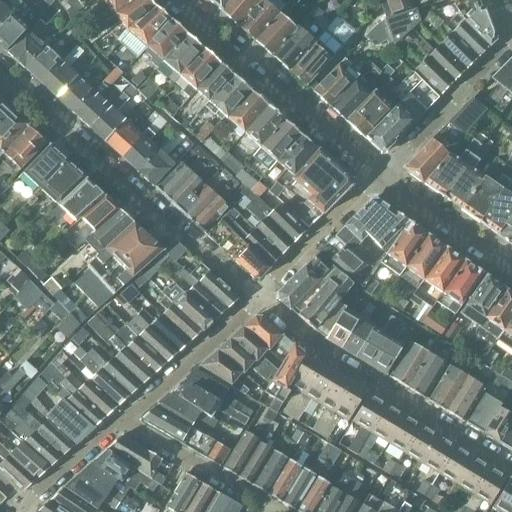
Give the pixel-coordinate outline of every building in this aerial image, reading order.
[(0,27),(21,4),(22,3),(19,0),(11,0),(4,8),(0,3),(0,27)] [(57,0),(70,18),(95,0),(57,0)] [(136,0),(115,16),(102,25),(86,38),(91,45),(120,23),(126,30),(154,6),(149,0),(136,0)] [(136,0),(99,0),(97,2),(102,9),(107,6),(115,16),(136,0)] [(208,0),(222,12),(232,0),(208,0)] [(262,0),(232,0),(222,12),(239,27),(262,0)] [(256,42),(286,8),(276,0),(262,0),(239,27),(256,42)] [(300,0),(292,0),(286,8),(256,42),(273,57),(297,30),(284,18),(289,12),(290,13),(301,1),(300,0)] [(386,0),(391,14),(414,7),(411,0),(386,0)] [(417,0),(421,9),(428,6),(425,0),(417,0)] [(487,7),(483,0),(464,0),(453,5),(464,21),(490,47),(497,41),(497,35),(487,7)] [(21,4),(0,27),(0,46),(6,52),(38,19),(29,11),(21,4)] [(464,21),(453,5),(437,11),(434,13),(430,16),(477,60),(490,47),(464,21)] [(53,6),(39,20),(46,27),(60,12),(53,6)] [(170,20),(154,6),(126,30),(123,34),(129,40),(133,36),(146,48),(170,20)] [(415,11),(384,21),(393,47),(404,36),(419,22),(415,11)] [(273,57),(290,72),(324,33),(315,24),(317,22),(309,16),(297,30),(273,57)] [(477,60),(430,16),(420,27),(432,39),(466,72),(477,60)] [(170,20),(146,48),(155,56),(152,60),(159,66),(163,63),(187,35),(170,20)] [(68,25),(60,33),(72,50),(80,41),(68,25)] [(46,46),(29,31),(8,54),(25,69),(46,46)] [(290,72),(307,87),(331,61),(342,48),(324,33),(290,72)] [(425,45),(413,33),(407,39),(454,84),(466,72),(432,39),(425,45)] [(178,77),(179,77),(203,50),(187,35),(163,63),(172,71),(169,75),(166,77),(171,81),(174,84),(176,81),(179,77),(178,77)] [(454,84),(407,39),(404,36),(393,47),(400,57),(406,50),(420,65),(414,71),(441,96),(454,84)] [(119,47),(113,42),(101,55),(107,60),(119,47)] [(25,69),(41,84),(62,61),(46,46),(25,69)] [(183,93),(189,99),(196,92),(221,65),(203,49),(203,50),(179,77),(178,77),(179,77),(189,86),(183,93)] [(74,72),(62,61),(41,84),(57,98),(78,76),(87,66),(96,58),(90,52),(81,61),(74,72)] [(389,79),(403,64),(395,56),(378,72),(372,65),(358,78),(330,107),(346,122),(389,79)] [(95,59),(87,66),(93,72),(101,63),(95,59)] [(511,87),(511,59),(492,80),(500,86),(485,100),(495,108),(511,87)] [(358,78),(343,63),(313,93),(330,107),(358,78)] [(231,75),(221,65),(196,92),(203,98),(191,110),(197,115),(204,107),(208,102),(231,75)] [(73,113),(89,128),(111,106),(101,96),(118,77),(112,72),(95,91),(94,90),(73,113)] [(232,74),(231,75),(208,102),(204,107),(221,122),(225,117),(227,119),(251,92),(249,90),(232,74)] [(421,83),(411,74),(392,93),(398,99),(391,106),(382,97),(394,85),(389,79),(346,122),(365,139),(421,83)] [(94,90),(78,76),(57,98),(73,113),(94,90)] [(148,79),(136,92),(146,101),(158,89),(148,79)] [(439,99),(421,83),(365,139),(380,153),(386,152),(395,143),(439,99)] [(511,87),(495,108),(501,112),(511,98),(511,87)] [(268,107),(251,92),(227,119),(237,128),(234,132),(241,138),(244,134),(268,107)] [(449,153),(479,118),(485,110),(472,100),(405,167),(409,171),(407,173),(424,184),(449,153)] [(0,122),(11,112),(0,101),(0,122)] [(179,110),(169,101),(168,102),(163,107),(161,110),(171,119),(172,120),(177,114),(176,113),(179,110)] [(111,106),(89,128),(105,143),(126,120),(111,106)] [(268,106),(268,107),(244,134),(254,142),(250,146),(257,152),(260,148),(285,121),(268,106)] [(455,181),(481,145),(487,137),(487,136),(500,122),(485,110),(479,118),(488,124),(481,132),(480,131),(473,139),(472,138),(458,160),(449,153),(424,184),(423,184),(436,195),(442,199),(455,181)] [(11,112),(0,122),(0,156),(0,157),(29,128),(11,112)] [(126,120),(105,143),(121,157),(160,118),(155,113),(139,131),(126,120)] [(158,149),(150,141),(166,123),(160,118),(121,157),(137,172),(158,149)] [(301,136),(284,122),(260,148),(269,157),(266,160),(273,167),(276,163),(301,136)] [(207,123),(194,137),(201,144),(214,129),(207,123)] [(29,128),(0,157),(0,159),(18,175),(47,144),(29,128)] [(318,151),(301,136),(276,163),(285,171),(275,183),(268,192),(280,202),(293,187),(291,185),(318,151)] [(460,211),(479,224),(491,206),(511,175),(511,136),(492,165),(460,211)] [(158,149),(137,172),(153,188),(193,146),(185,138),(166,156),(158,149)] [(221,161),(226,155),(209,139),(203,145),(221,161)] [(448,202),(460,211),(492,165),(481,157),(486,149),(481,145),(455,181),(442,199),(448,203),(448,202)] [(57,153),(49,147),(9,189),(18,195),(31,182),(41,191),(67,163),(67,159),(61,153),(57,153)] [(208,157),(197,147),(192,152),(198,158),(197,159),(188,169),(181,163),(156,190),(168,201),(208,157)] [(318,151),(291,185),(293,187),(308,201),(307,202),(315,209),(322,216),(323,216),(351,187),(351,179),(350,179),(318,151)] [(243,168),(227,154),(226,155),(221,161),(236,176),(243,168)] [(204,185),(199,180),(211,167),(215,170),(218,166),(208,157),(168,201),(180,212),(204,185)] [(76,170),(67,163),(41,191),(58,206),(85,180),(85,176),(79,170),(76,170)] [(232,179),(223,171),(220,175),(223,177),(211,191),(204,185),(180,212),(192,223),(198,215),(232,179)] [(245,174),(238,181),(250,191),(257,184),(245,174)] [(511,175),(491,206),(479,224),(478,224),(484,228),(485,228),(497,236),(511,214),(511,175)] [(232,179),(198,215),(192,223),(204,233),(228,207),(223,202),(238,185),(233,180),(233,179),(232,179)] [(95,188),(85,180),(58,206),(45,220),(48,224),(54,217),(58,221),(65,213),(77,223),(82,219),(106,198),(105,194),(99,188),(95,188)] [(245,197),(294,245),(306,232),(280,206),(273,213),(250,191),(245,197)] [(109,197),(106,198),(82,219),(87,225),(69,242),(75,250),(85,241),(119,211),(114,206),(115,202),(109,197)] [(255,231),(282,257),(294,245),(245,197),(234,207),(241,214),(246,210),(261,225),(255,231)] [(376,200),(371,201),(370,201),(334,238),(344,248),(337,255),(328,247),(322,254),(363,290),(380,264),(409,224),(376,200)] [(125,216),(119,211),(85,241),(98,256),(134,224),(133,223),(134,220),(128,215),(125,216)] [(282,257),(255,231),(249,238),(226,214),(220,220),(234,234),(239,239),(270,269),(282,257)] [(307,214),(300,221),(302,223),(309,229),(315,223),(309,216),(307,214)] [(511,214),(497,236),(511,246),(511,214)] [(206,236),(221,249),(234,234),(220,220),(206,236)] [(163,251),(134,224),(98,256),(86,267),(90,272),(76,285),(98,310),(152,262),(163,252),(163,251)] [(427,237),(409,224),(380,264),(399,278),(427,237)] [(3,229),(0,231),(0,241),(10,232),(5,227),(3,229)] [(417,290),(445,250),(446,250),(427,237),(399,278),(417,290)] [(270,269),(239,239),(226,253),(254,279),(254,280),(260,279),(270,269)] [(174,240),(163,251),(163,252),(169,257),(175,263),(186,251),(174,240)] [(464,262),(445,250),(417,290),(435,303),(464,262)] [(33,261),(25,252),(17,260),(26,270),(33,261)] [(163,252),(152,262),(154,264),(155,264),(159,267),(169,257),(163,252)] [(332,267),(318,255),(278,294),(278,301),(290,311),(291,311),(332,267)] [(33,261),(27,269),(41,283),(47,276),(33,261)] [(483,275),(464,262),(435,303),(454,317),(483,275)] [(227,311),(240,299),(201,265),(196,269),(189,274),(227,311)] [(314,331),(352,284),(332,267),(291,311),(314,331)] [(227,311),(189,274),(184,268),(178,273),(193,289),(187,295),(215,322),(227,311)] [(479,328),(505,290),(486,277),(460,315),(479,328)] [(53,278),(44,286),(52,295),(62,288),(53,278)] [(30,281),(21,291),(34,303),(42,294),(30,281)] [(163,317),(190,343),(203,332),(160,291),(153,284),(148,288),(162,304),(157,310),(163,317)] [(203,332),(215,322),(187,295),(178,285),(171,292),(166,286),(160,291),(203,332)] [(62,288),(53,295),(55,298),(53,299),(63,309),(72,300),(62,288)] [(179,354),(190,343),(163,317),(156,322),(125,290),(120,295),(131,307),(179,354)] [(505,291),(505,290),(479,328),(463,350),(484,363),(486,361),(495,347),(499,342),(497,341),(511,318),(511,295),(505,291)] [(359,317),(366,303),(359,299),(351,313),(345,309),(327,341),(341,349),(359,317)] [(369,299),(366,303),(359,317),(341,349),(355,358),(374,326),(366,321),(376,303),(369,299)] [(345,309),(337,303),(314,331),(326,339),(326,340),(327,341),(345,309)] [(167,365),(179,354),(131,307),(126,312),(140,326),(133,333),(167,365)] [(155,375),(167,365),(138,338),(133,343),(102,312),(96,317),(98,321),(155,375)] [(355,358),(370,366),(389,335),(397,321),(400,317),(391,313),(381,330),(374,326),(355,358)] [(69,315),(58,327),(69,337),(80,326),(69,315)] [(270,353),(285,339),(261,318),(255,318),(243,329),(267,350),(270,353)] [(511,318),(497,341),(499,342),(511,351),(511,318)] [(142,386),(155,375),(98,321),(92,327),(112,347),(114,346),(121,354),(114,360),(142,386)] [(370,366),(386,376),(413,331),(397,321),(389,335),(370,366)] [(270,353),(267,350),(243,329),(230,340),(272,377),(276,368),(265,359),(270,353)] [(272,377),(230,340),(217,352),(233,366),(246,377),(252,371),(266,383),(272,377)] [(114,360),(109,365),(85,342),(80,348),(83,351),(130,397),(142,386),(114,360)] [(389,378),(407,388),(428,353),(410,343),(389,378)] [(306,357),(293,346),(274,378),(289,387),(306,357)] [(118,408),(130,397),(83,351),(77,357),(96,376),(89,382),(118,408)] [(106,419),(118,408),(89,382),(84,387),(64,366),(69,360),(61,352),(49,365),(78,393),(106,419)] [(240,383),(246,377),(217,352),(200,367),(230,386),(246,394),(249,391),(240,383)] [(407,388),(425,399),(446,364),(428,353),(407,388)] [(321,366),(306,357),(289,387),(304,395),(321,366)] [(62,402),(94,430),(106,419),(78,393),(70,386),(49,365),(37,378),(47,387),(52,382),(63,392),(58,397),(62,402)] [(336,375),(321,366),(304,395),(318,404),(336,375)] [(467,377),(449,366),(428,401),(446,412),(467,377)] [(230,386),(200,367),(185,381),(221,402),(249,417),(253,411),(225,396),(230,386)] [(0,390),(0,415),(5,410),(0,405),(0,401),(3,399),(25,375),(19,370),(15,375),(0,390)] [(0,390),(15,375),(10,370),(0,381),(0,390)] [(336,375),(318,404),(333,413),(351,384),(336,375)] [(467,377),(446,412),(464,423),(485,388),(467,377)] [(47,387),(37,378),(24,393),(34,402),(47,387)] [(185,381),(170,393),(212,418),(216,410),(244,426),(248,420),(220,403),(221,402),(185,381)] [(333,413),(348,422),(366,393),(351,384),(333,413)] [(170,393),(155,408),(190,429),(196,419),(213,429),(218,421),(212,418),(170,393)] [(352,422),(370,433),(387,406),(369,395),(352,422)] [(483,434),(500,405),(484,395),(467,424),(483,434)] [(94,430),(62,402),(49,416),(46,413),(43,416),(46,418),(45,419),(48,421),(75,446),(94,430)] [(63,458),(75,446),(48,421),(41,428),(16,404),(11,410),(63,458)] [(483,434),(500,445),(511,425),(511,411),(500,405),(483,434)] [(370,433),(387,443),(404,416),(387,406),(370,433)] [(144,422),(181,444),(190,429),(155,408),(144,417),(144,422)] [(50,469),(63,458),(11,410),(1,420),(9,427),(12,424),(29,440),(24,446),(50,469)] [(387,443),(404,454),(421,426),(404,416),(387,443)] [(511,425),(500,445),(511,451),(511,425)] [(438,437),(421,426),(404,454),(422,464),(438,437)] [(215,442),(190,429),(181,444),(220,467),(230,451),(215,442)] [(223,469),(237,477),(259,441),(245,433),(223,469)] [(16,449),(0,434),(0,444),(38,480),(50,469),(24,446),(21,444),(16,449)] [(162,461),(122,437),(106,451),(160,486),(170,494),(182,473),(172,467),(166,477),(156,471),(162,461)] [(438,437),(422,464),(439,474),(455,447),(438,437)] [(237,477),(251,486),(273,449),(259,441),(237,477)] [(38,480),(0,446),(0,458),(4,462),(0,465),(0,469),(22,490),(26,491),(38,480)] [(439,474),(456,485),(472,457),(455,447),(439,474)] [(251,486),(267,495),(289,458),(273,449),(251,486)] [(154,494),(160,486),(106,451),(92,463),(117,481),(130,490),(137,482),(154,494)] [(456,485),(473,495),(490,468),(472,457),(456,485)] [(267,495),(281,503),(303,467),(289,458),(267,495)] [(78,476),(125,508),(129,500),(112,488),(117,481),(92,464),(78,476)] [(317,475),(303,467),(281,503),(295,511),(317,475)] [(490,468),(473,495),(490,506),(507,478),(490,468)] [(184,511),(201,484),(185,474),(165,508),(172,511),(184,511)] [(295,511),(315,511),(330,487),(332,484),(317,475),(295,511)] [(115,510),(119,505),(78,476),(64,489),(97,511),(103,502),(115,510)] [(493,507),(501,511),(511,511),(511,481),(510,480),(493,507)] [(203,511),(215,492),(201,484),(184,511),(203,511)] [(315,511),(334,511),(345,496),(330,487),(315,511)] [(98,511),(64,489),(49,502),(63,511),(98,511)] [(215,492),(203,511),(223,511),(230,501),(215,492)] [(345,496),(334,511),(354,511),(359,504),(345,496)] [(223,511),(244,511),(246,510),(230,501),(223,511)] [(63,511),(49,502),(38,511),(63,511)]
